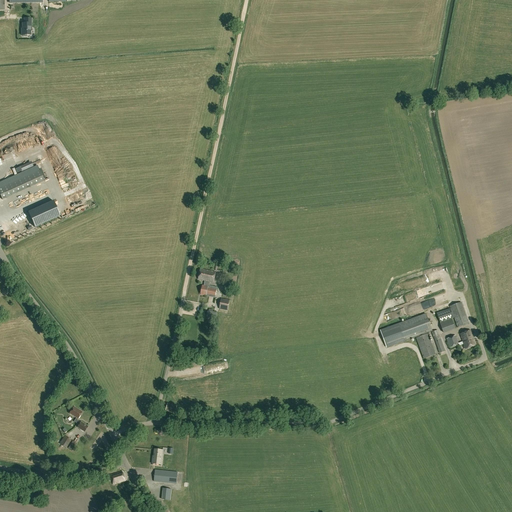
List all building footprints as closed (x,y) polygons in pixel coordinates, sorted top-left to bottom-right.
[(0,0),(0,10),(4,10),(4,5),(4,1),(2,1),(2,0),(9,0),(9,3),(43,2),(42,0),(0,0)] [(31,27),(31,18),(24,18),(24,23),(22,23),(22,31),(21,31),(22,35),(23,35),(23,36),(26,36),(27,36),(27,35),(30,35),(30,27),(31,27)] [(25,175),(0,186),(0,195),(2,200),(44,181),(39,169),(31,173),(29,169),(23,172),(25,175)] [(53,187),(49,189),(55,198),(59,196),(53,187)] [(34,229),(60,217),(53,202),(27,213),(28,215),(13,222),(19,234),(34,227),(34,229)] [(202,286),(201,295),(215,298),(217,288),(209,286),(210,282),(214,283),(216,272),(200,269),(198,280),(205,281),(204,286),(202,286)] [(419,299),(425,295),(422,290),(416,294),(419,299)] [(219,309),(228,310),(230,301),(221,299),(219,309)] [(461,303),(450,306),(451,309),(454,318),(458,328),(468,324),(461,303)] [(451,319),(454,318),(451,309),(437,314),(440,323),(451,319)] [(432,331),(426,314),(380,331),(386,348),(432,331)] [(455,329),(451,319),(440,323),(443,333),(455,329)] [(437,330),(432,332),(439,353),(445,351),(437,330)] [(464,346),(463,347),(464,349),(465,349),(476,346),(474,340),(470,331),(460,334),(463,342),(458,343),(455,336),(447,339),(450,348),(459,345),(459,346),(463,344),(464,346)] [(428,334),(416,338),(424,359),(436,355),(428,334)] [(177,406),(167,403),(165,410),(176,413),(177,406)] [(82,412),(74,407),(69,414),(76,418),(74,422),(79,425),(77,427),(84,432),(88,426),(81,422),(80,422),(77,420),(82,412)] [(66,448),(71,440),(65,436),(60,444),(66,448)] [(73,452),(77,444),(73,441),(68,449),(73,452)] [(154,449),(153,459),(152,459),(152,464),(161,465),(162,450),(154,449)] [(176,484),(177,473),(155,470),(154,482),(176,484)] [(113,485),(126,481),(123,471),(110,475),(113,485)] [(163,488),(162,491),(161,499),(170,500),(171,492),(172,489),(163,488)]
